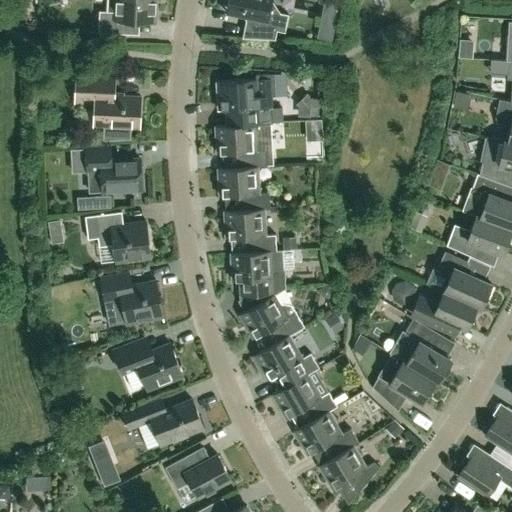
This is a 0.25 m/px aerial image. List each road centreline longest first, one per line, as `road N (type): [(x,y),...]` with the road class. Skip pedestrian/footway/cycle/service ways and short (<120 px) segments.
road 1 (residential): [(296,511),(220,362),(184,221),(178,99),(193,0)]
road 2 (residential): [(389,511),(511,327)]
